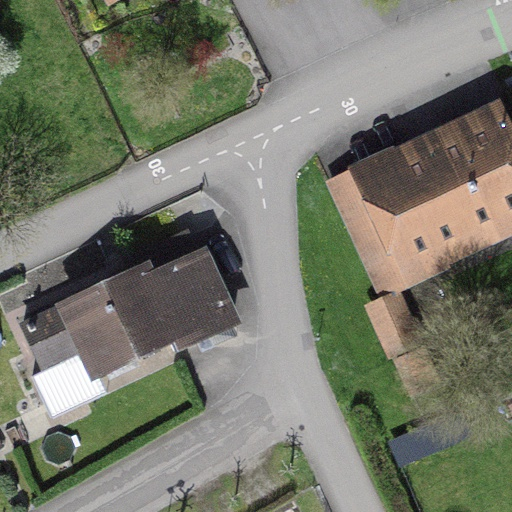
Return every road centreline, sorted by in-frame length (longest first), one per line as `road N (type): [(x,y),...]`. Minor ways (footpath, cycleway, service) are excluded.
road 1 (residential): [(511,28),(248,141)]
road 2 (residential): [(248,141),(0,256)]
road 3 (residential): [(296,395),(248,141)]
road 4 (residential): [(296,395),(95,511)]
road 5 (residential): [(352,511),(296,395)]
